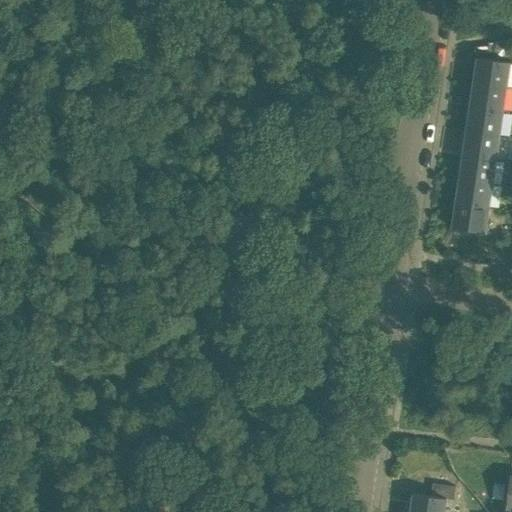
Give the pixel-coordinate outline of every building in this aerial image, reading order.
[(495,43),(493,55),(503,57),(505,44),(495,43)] [(507,86),(511,62),(478,57),(474,82),(507,86)] [(504,111),(507,86),(474,82),(471,106),(504,111)] [(500,135),(504,111),(471,106),(467,130),(500,135)] [(496,159),(500,135),(467,130),(463,154),(496,159)] [(493,183),(496,159),(463,154),(460,179),(493,183)] [(489,208),(493,183),(460,179),(456,203),(489,208)] [(486,232),(489,208),(456,203),(453,228),(486,232)] [(413,495),(410,511),(443,511),(446,500),(453,501),(455,487),(433,484),(431,498),(413,495)]
